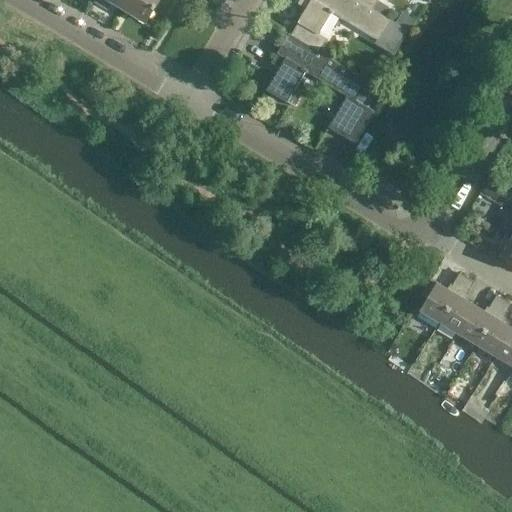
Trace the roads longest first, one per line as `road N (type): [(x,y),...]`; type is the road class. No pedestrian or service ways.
road 1 (residential): [(425,228),(192,89)]
road 2 (residential): [(192,89),(43,0)]
road 3 (residential): [(425,228),(511,86)]
